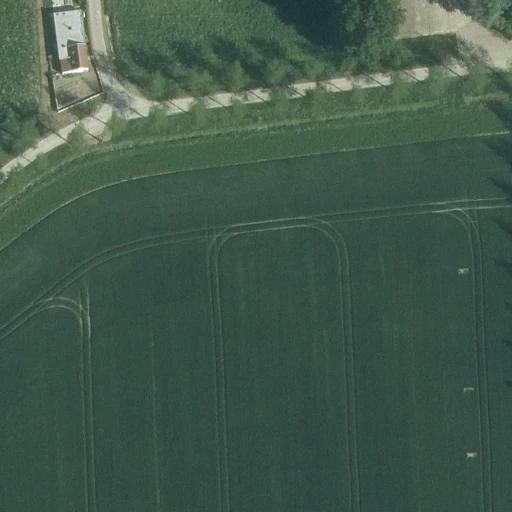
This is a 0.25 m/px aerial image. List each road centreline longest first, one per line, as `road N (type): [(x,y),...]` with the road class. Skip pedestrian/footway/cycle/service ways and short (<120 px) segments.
road 1 (unclassified): [(511,68),(120,115)]
road 2 (unclassified): [(120,115),(71,131),(0,178)]
